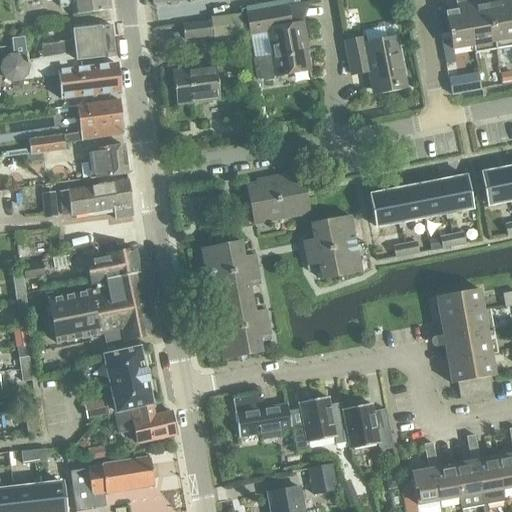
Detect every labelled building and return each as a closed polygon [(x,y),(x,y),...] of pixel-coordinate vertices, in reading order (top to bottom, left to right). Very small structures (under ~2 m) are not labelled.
[(16,0),(17,2),(31,0),(59,0),(60,6),(71,4),(72,15),(109,10),(107,0),(16,0)] [(454,0),(456,9),(444,11),(451,50),(472,46),(464,0),(454,0)] [(474,0),(464,0),(472,46),(475,59),(479,58),(478,53),(495,50),(487,4),(475,6),(474,0)] [(498,0),(499,2),(487,4),(495,50),(511,46),(511,21),(508,0),(498,0)] [(286,7),(246,15),(249,33),(254,58),(252,59),(256,80),(262,80),(263,82),(272,80),(273,76),(310,69),(307,52),(305,52),(299,23),(289,25),(286,7)] [(210,17),(213,38),(243,34),(240,13),(210,17)] [(183,40),(210,36),(208,22),(181,25),(183,40)] [(37,50),(26,52),(27,62),(74,56),(75,62),(78,61),(115,57),(111,26),(71,31),(58,32),(59,45),(40,48),(41,52),(37,52),(37,50)] [(1,63),(0,66),(0,72),(3,79),(10,83),(56,76),(59,100),(117,92),(119,92),(116,64),(79,69),(78,61),(75,62),(74,56),(27,62),(26,52),(24,38),(12,40),(14,56),(7,57),(1,63)] [(373,94),(405,87),(395,41),(365,47),(363,42),(345,45),(353,79),(354,78),(352,71),(368,68),(373,94)] [(176,105),(219,99),(215,66),(171,72),(176,105)] [(511,72),(500,75),(501,83),(511,80),(511,72)] [(478,73),(448,79),(450,95),(481,89),(478,73)] [(81,134),(61,137),(62,144),(82,141),(81,140),(122,135),(118,100),(77,105),(81,134)] [(0,136),(1,148),(21,146),(20,130),(0,132),(0,136)] [(61,137),(29,141),(30,154),(41,152),(63,150),(62,144),(61,137)] [(94,178),(126,174),(123,146),(90,150),(87,150),(90,178),(94,178)] [(30,154),(26,154),(27,162),(42,160),(41,152),(30,154)] [(486,196),(480,197),(482,205),(511,199),(506,170),(482,175),(486,196)] [(285,174),(273,176),(281,220),(294,218),(293,215),(308,212),(308,215),(309,215),(302,173),(290,175),(291,178),(286,179),(285,174)] [(269,222),(281,220),(273,176),(260,178),(261,183),(257,184),(256,182),(245,184),(252,226),(254,225),(253,222),(268,219),(269,222)] [(465,178),(441,183),(446,212),(470,207),(465,178)] [(88,187),(91,205),(92,212),(113,209),(114,220),(132,217),(127,181),(88,187)] [(441,183),(417,187),(423,216),(446,212),(441,183)] [(92,212),(91,205),(88,187),(67,191),(59,192),(62,215),(70,213),(71,215),(92,212)] [(417,187),(393,192),(399,221),(423,216),(417,187)] [(375,226),(399,221),(393,192),(369,197),(375,226)] [(44,218),(56,216),(56,209),(54,193),(41,194),(43,211),(44,218)] [(302,241),(304,254),(355,244),(352,229),(349,230),(347,217),(350,217),(350,216),(309,223),(311,235),(314,234),(314,239),(302,241)] [(463,233),(451,235),(453,246),(465,244),(463,233)] [(441,248),(453,246),(451,235),(439,237),(441,248)] [(202,249),(207,277),(257,267),(254,255),(244,257),(241,242),(202,249)] [(415,242),(403,244),(406,255),(417,253),(415,242)] [(358,259),(355,244),(304,254),(306,267),(319,264),(320,269),(317,269),(320,281),(361,273),(360,271),(357,271),(355,259),(358,259)] [(394,257),(406,255),(403,244),(392,247),(394,257)] [(90,284),(93,283),(139,274),(135,250),(108,255),(108,257),(85,262),(90,284)] [(53,268),(69,265),(68,255),(52,258),(53,268)] [(22,265),(24,279),(44,276),(42,262),(22,265)] [(259,280),(257,267),(207,277),(212,304),(251,297),(248,282),(259,280)] [(147,314),(139,274),(93,283),(94,290),(47,300),(56,343),(98,335),(97,332),(103,331),(105,343),(125,339),(125,341),(152,335),(149,321),(150,321),(149,314),(147,314)] [(12,276),(16,304),(26,303),(24,292),(22,275),(12,276)] [(439,320),(445,319),(485,311),(481,289),(473,290),(435,297),(439,320)] [(511,299),(511,291),(502,294),(503,301),(511,299)] [(265,310),(254,312),(251,297),(212,304),(217,332),(267,322),(265,310)] [(511,299),(503,301),(504,308),(511,306),(511,299)] [(26,306),(26,303),(16,304),(18,317),(28,315),(26,306)] [(40,304),(26,306),(28,315),(41,313),(40,304)] [(489,310),(485,311),(445,319),(449,339),(493,331),(489,310)] [(269,335),(267,322),(217,332),(222,360),(262,353),(259,337),(269,335)] [(15,339),(25,337),(23,325),(13,327),(15,339)] [(497,354),(493,331),(449,339),(452,359),(492,352),(492,355),(497,354)] [(139,347),(102,355),(113,402),(115,412),(113,412),(114,414),(151,405),(152,405),(150,394),(147,383),(148,383),(145,370),(144,370),(139,347)] [(489,377),(496,376),(492,355),(492,352),(452,359),(446,360),(450,384),(461,382),(464,381),(472,380),(480,379),(483,378),(489,377)] [(18,358),(20,369),(30,368),(28,357),(18,358)] [(31,380),(30,368),(20,369),(21,381),(31,380)] [(483,378),(480,379),(483,394),(491,393),(489,382),(484,383),(483,378)] [(480,379),(472,380),(475,395),(483,394),(480,379)] [(472,380),(464,381),(467,397),(475,395),(472,380)] [(467,397),(464,381),(461,382),(462,387),(457,387),(459,398),(467,397)] [(299,409),(287,411),(286,404),(263,409),(260,395),(232,400),(234,413),(233,413),(238,437),(260,433),(261,439),(279,436),(278,431),(291,428),(295,451),(309,449),(307,443),(306,443),(299,409)] [(335,445),(348,442),(349,442),(343,409),(342,403),(328,405),(327,397),(323,398),(322,395),(312,397),(313,400),(298,403),(299,409),(306,443),(307,443),(334,438),(335,445)] [(23,403),(24,412),(36,411),(34,401),(23,403)] [(348,442),(350,450),(377,444),(378,447),(382,450),(393,448),(385,409),(372,412),(370,404),(366,405),(366,402),(355,404),(356,407),(343,409),(349,442),(348,442)] [(84,407),(87,417),(106,412),(104,403),(84,407)] [(151,405),(114,414),(118,433),(133,429),(136,443),(172,435),(176,434),(171,411),(164,413),(153,415),(151,405)] [(39,433),(36,411),(24,412),(27,435),(39,433)] [(476,448),(474,435),(469,436),(465,437),(467,449),(476,448)] [(434,455),(431,443),(427,444),(423,444),(425,456),(425,457),(434,455)] [(90,461),(109,457),(107,445),(88,449),(90,461)] [(474,461),(478,460),(476,448),(467,449),(470,462),(474,461)] [(44,449),(33,450),(34,463),(46,462),(45,456),(44,449)] [(34,463),(33,450),(20,452),(22,464),(34,463)] [(511,454),(495,457),(502,490),(511,488),(511,454)] [(431,469),(436,468),(434,455),(425,457),(427,470),(431,469)] [(100,466),(68,471),(75,511),(93,509),(92,502),(101,501),(100,493),(104,493),(105,495),(106,494),(106,492),(116,491),(116,493),(118,493),(117,491),(128,489),(128,491),(130,491),(129,489),(140,487),(140,489),(141,489),(141,487),(152,485),(152,487),(153,487),(149,456),(100,463),(100,466)] [(478,460),(474,461),(481,505),(482,505),(483,511),(487,511),(486,505),(504,502),(502,490),(495,457),(478,460)] [(470,462),(453,465),(458,498),(460,509),(481,505),(474,461),(470,462)] [(312,495),(335,490),(330,465),(307,469),(312,495)] [(436,468),(431,469),(437,502),(458,498),(453,465),(436,468)] [(427,470),(410,473),(413,489),(416,506),(417,511),(439,511),(437,502),(431,469),(427,470)] [(390,479),(387,483),(388,489),(397,487),(395,478),(390,479)] [(344,482),(341,484),(348,502),(350,501),(351,501),(356,499),(350,484),(346,482),(344,482)] [(64,511),(62,484),(37,487),(39,511),(64,511)] [(39,511),(37,487),(12,490),(14,511),(39,511)] [(269,511),(303,511),(299,487),(266,493),(269,511)] [(417,511),(416,506),(413,489),(402,491),(405,511),(417,511)] [(0,511),(14,511),(12,490),(0,491),(0,511)]
